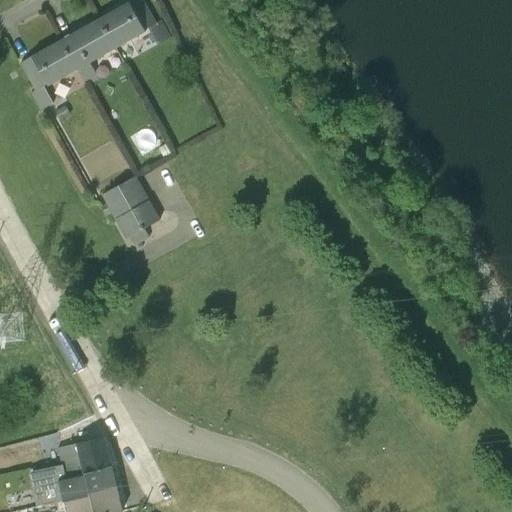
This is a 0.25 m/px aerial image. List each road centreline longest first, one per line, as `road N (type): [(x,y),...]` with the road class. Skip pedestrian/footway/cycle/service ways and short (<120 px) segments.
road 1 (unclassified): [(90,374),(189,435),(302,482),(326,511)]
road 2 (unclassified): [(0,213),(90,374)]
road 3 (unclassified): [(90,374),(151,489)]
